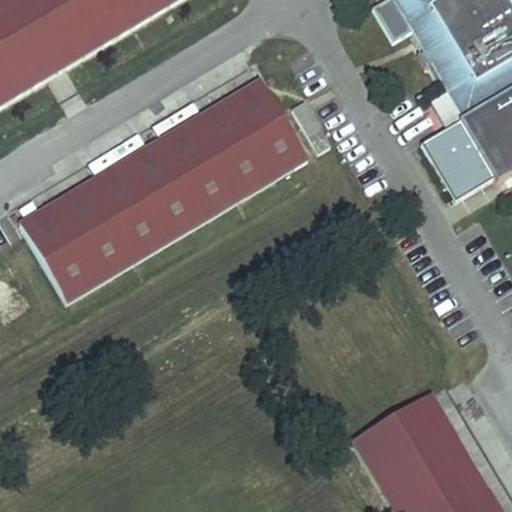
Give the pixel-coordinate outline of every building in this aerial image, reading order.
[(0,0),(0,109),(185,0),(0,0)] [(511,0),(396,0),(388,5),(388,6),(369,18),(388,51),(408,39),(420,59),(428,72),(460,127),(416,153),(450,210),(488,188),(491,193),(505,184),(503,180),(511,174),(511,0)] [(428,72),(420,59),(413,64),(420,77),(428,72)] [(261,90),(25,230),(70,307),(307,168),(261,90)] [(511,174),(503,180),(505,184),(511,180),(511,174)] [(500,511),(434,402),(349,452),(385,511),(500,511)]
